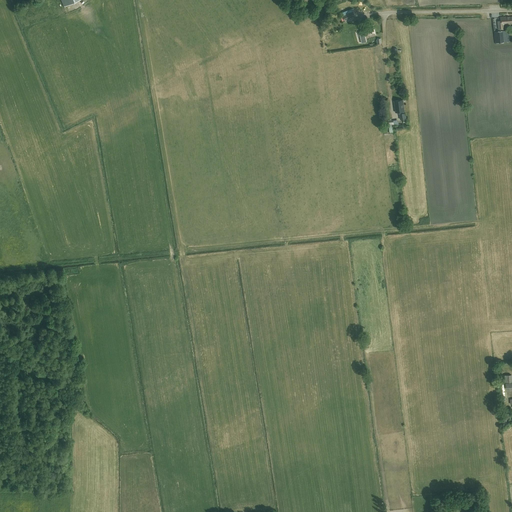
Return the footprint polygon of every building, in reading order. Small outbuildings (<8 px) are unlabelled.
[(345,20),(355,16),(353,12),(343,16),(345,20)] [(501,17),(501,21),(498,21),(499,30),(505,29),(504,24),(511,23),(511,16),(507,17),(501,17)] [(365,37),(375,34),(373,27),(371,27),(363,29),(365,37)] [(504,31),(495,32),(496,39),(496,43),(506,42),(504,31)] [(400,119),(406,118),(405,113),(404,113),(403,99),(394,100),(395,112),(399,111),(400,119)]
